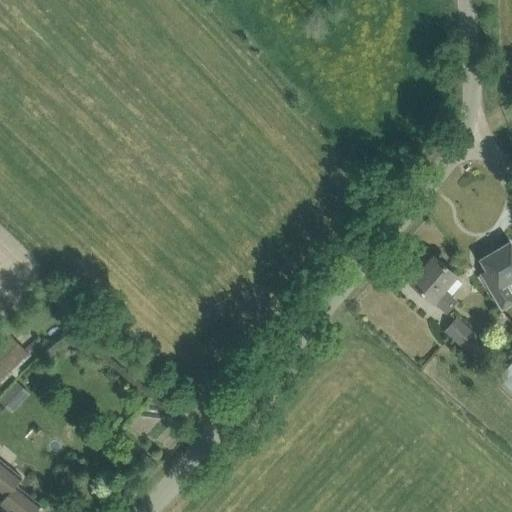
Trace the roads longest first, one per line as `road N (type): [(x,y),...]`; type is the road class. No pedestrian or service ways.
road 1 (unclassified): [(147,511),(446,167),(469,126)]
road 2 (unclassified): [(469,126),(468,0)]
